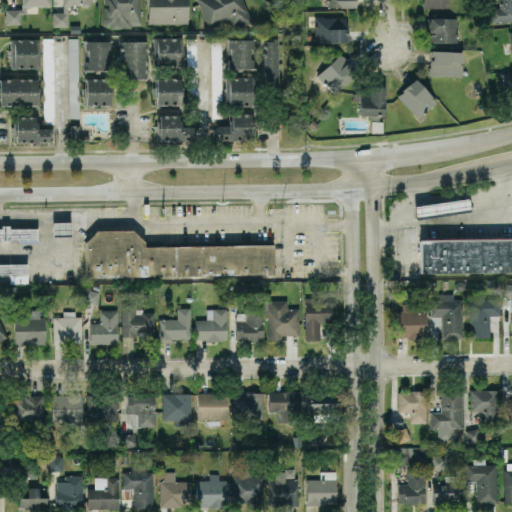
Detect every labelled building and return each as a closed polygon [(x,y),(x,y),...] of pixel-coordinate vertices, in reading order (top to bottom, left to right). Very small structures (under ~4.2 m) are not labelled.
[(139,0),(103,0),(103,26),(139,26),(139,0)] [(147,0),(148,23),(188,22),(187,0),(147,0)] [(196,0),(206,26),(228,18),(231,28),(250,21),(242,0),(196,0)] [(421,0),(422,8),(448,7),(448,0),(421,0)] [(491,21),(511,20),(511,0),(498,0),(498,7),(490,7),(491,21)] [(5,23),(20,24),(20,9),(5,8),(5,23)] [(67,12),(52,12),(53,26),(67,26),(67,12)] [(315,42),(347,42),(346,17),(314,17),(315,42)] [(428,18),(429,42),(456,41),(456,17),(428,18)] [(53,37),(42,37),(43,122),(53,122),(53,37)] [(77,37),(67,38),(69,118),(79,117),(77,37)] [(152,37),(153,66),(182,66),(181,37),(152,37)] [(38,38),(9,39),(10,68),(38,67),(38,38)] [(196,38),(186,38),(186,70),(196,70),(196,38)] [(225,39),(226,68),(253,67),(252,38),(225,39)] [(262,85),(278,84),(277,39),(262,39),(262,85)] [(83,70),(110,69),(109,40),(82,41),(83,70)] [(145,78),(145,40),(120,41),(120,79),(145,78)] [(461,76),(462,51),(429,50),(429,75),(461,76)] [(320,89),(326,84),(334,92),(356,72),(340,54),(311,79),(320,89)] [(251,105),(250,76),(223,77),(224,105),(251,105)] [(0,104),(36,105),(37,78),(0,77),(0,104)] [(155,105),(183,104),(182,77),(154,78),(155,105)] [(110,104),(109,78),(83,78),(84,105),(110,104)] [(416,119),(436,103),(415,78),(396,94),(416,119)] [(352,101),(359,101),(358,114),(383,115),(384,87),(367,86),(367,92),(353,91),(352,101)] [(215,139),(251,139),(251,113),(229,113),(229,125),(215,125),(215,139)] [(193,141),(193,126),(179,126),(178,114),(155,114),(156,142),(193,141)] [(50,141),(50,127),(37,128),(36,116),(13,116),(14,142),(50,141)] [(415,215),(469,209),(468,199),(414,205),(415,215)] [(52,236),(69,236),(70,222),(52,222),(52,236)] [(0,226),(0,240),(38,240),(37,226),(0,226)] [(273,244),(144,245),(144,237),(134,237),(134,230),(85,231),(86,276),(273,274),(273,244)] [(511,237),(419,239),(420,273),(511,271),(511,237)] [(27,263),(0,263),(0,274),(9,275),(9,283),(27,283),(27,263)] [(511,296),(511,283),(504,283),(503,295),(511,296)] [(462,337),(461,298),(453,299),(453,293),(437,294),(438,300),(429,300),(430,316),(440,316),(441,338),(462,337)] [(319,297),(304,297),(305,340),(320,340),(319,321),(333,321),(333,301),(319,301),(319,297)] [(469,337),(489,336),(489,315),(500,315),(499,297),(468,298),(469,337)] [(298,307),(287,307),(287,300),(267,300),(267,339),(281,339),(281,334),(298,334),(298,307)] [(397,337),(426,337),(426,303),(397,302),(397,337)] [(154,312),(135,312),(135,304),(120,304),(121,337),(154,336),(154,312)] [(190,339),(190,307),(176,307),(177,318),(158,319),(158,340),(190,339)] [(226,308),(206,308),(206,319),(194,319),(194,340),(226,340),(226,308)] [(117,309),(99,309),(99,322),(89,322),(89,343),(117,343),(117,309)] [(263,340),(262,311),(235,312),(235,340),(263,340)] [(81,342),(81,313),(64,313),(64,316),(53,316),(53,342),(81,342)] [(470,411),(481,411),(481,422),(498,421),(498,389),(469,389),(470,411)] [(268,391),(268,410),(276,410),(277,421),(288,421),(288,413),(300,412),(299,390),(268,391)] [(426,422),(426,390),(397,390),(398,412),(409,412),(409,422),(426,422)] [(440,411),(429,411),(429,428),(437,428),(437,439),(451,440),(451,428),(462,428),(462,391),(440,391),(440,411)] [(155,426),(155,392),(126,393),(126,413),(137,413),(137,426),(155,426)] [(174,419),(174,426),(191,425),(190,392),(161,393),(162,420),(174,419)] [(226,422),(226,392),(196,392),(197,418),(207,418),(207,422),(226,422)] [(262,392),(235,393),(236,417),(263,417),(262,392)] [(309,413),(313,412),(314,421),(330,420),(330,410),(337,409),(336,392),(309,393),(309,413)] [(82,421),(81,393),(51,394),(52,422),(82,421)] [(42,395),(13,396),(14,421),(42,420),(42,395)] [(118,396),(86,395),(86,420),(117,421),(118,396)] [(504,422),(511,421),(511,401),(503,401),(504,422)] [(394,430),(397,442),(409,440),(406,428),(394,430)] [(122,434),(123,446),(135,446),(135,433),(122,434)] [(411,447),(392,447),(391,464),(410,464),(411,447)] [(446,457),(431,454),(428,467),(443,470),(446,457)] [(62,456),(48,456),(48,470),(62,470),(62,456)] [(476,503),(497,502),(496,463),(484,464),(484,458),(473,458),(473,464),(464,464),(465,481),(476,481),(476,503)] [(504,501),(511,500),(511,462),(503,463),(504,501)] [(153,471),(146,470),(146,465),(131,465),(130,471),(122,471),(122,487),(133,487),(133,507),(152,507),(153,471)] [(294,469),(275,469),(275,478),(268,478),(268,505),(297,505),(297,478),(294,478),(294,469)] [(306,504),(336,504),(335,470),(320,471),(320,478),(306,479),(306,504)] [(396,503),(425,503),(425,470),(407,470),(407,483),(397,483),(396,503)] [(160,479),(159,505),(190,506),(190,481),(174,480),(175,471),(164,471),(164,479),(160,479)] [(196,506),(226,506),(226,479),(218,479),(218,473),(209,473),(209,479),(196,479),(196,506)] [(82,475),(64,475),(63,481),(55,480),(54,507),(81,508),(82,475)] [(262,501),(263,476),(232,475),(232,501),(262,501)] [(432,502),(457,502),(457,475),(444,475),(444,482),(432,481),(432,502)] [(86,488),(86,508),(118,508),(118,477),(93,477),(93,488),(86,488)] [(19,508),(46,508),(45,487),(18,487),(19,508)]
